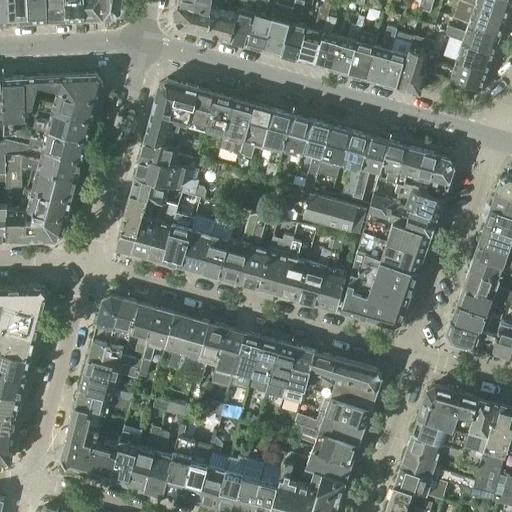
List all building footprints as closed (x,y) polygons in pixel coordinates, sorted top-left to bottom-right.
[(9,0),(0,0),(0,20),(10,20),(9,0)] [(9,0),(10,20),(29,19),(28,0),(9,0)] [(28,0),(29,19),(49,18),(47,0),(28,0)] [(47,0),(49,18),(68,18),(66,0),(47,0)] [(66,0),(68,18),(86,17),(84,0),(66,0)] [(84,0),(86,17),(104,16),(102,0),(84,0)] [(102,0),(104,16),(112,15),(113,16),(120,9),(121,0),(102,0)] [(177,0),(177,5),(210,8),(211,0),(215,0),(232,2),(232,0),(177,0)] [(239,0),(239,1),(238,3),(237,5),(236,12),(229,38),(248,43),(259,0),(239,0)] [(259,0),(248,43),(263,47),(272,15),(265,13),(268,0),(259,0)] [(304,1),(299,0),(294,0),(293,6),(280,52),(297,57),(306,25),(299,23),(304,1)] [(314,27),(306,25),(297,57),(314,61),(327,15),(331,0),(323,0),(322,7),(320,6),(314,27)] [(414,0),(413,6),(422,9),(424,0),(414,0)] [(424,0),(422,9),(430,11),(432,0),(424,0)] [(499,33),(505,15),(475,4),(463,0),(462,0),(458,0),(453,16),(469,22),(468,22),(499,33)] [(475,4),(505,15),(510,0),(462,0),(463,0),(475,4)] [(272,15),(263,47),(280,52),(293,6),(276,1),(272,15)] [(210,8),(177,5),(175,16),(180,25),(181,24),(229,38),(236,12),(210,8)] [(359,14),(357,21),(356,25),(351,24),(348,36),(340,34),(332,66),(348,71),(360,32),(364,16),(359,14)] [(332,16),(327,15),(314,61),(332,66),(340,34),(332,32),(336,19),(331,18),(332,16)] [(444,34),(449,36),(493,52),(499,33),(468,22),(465,31),(448,25),(444,34)] [(365,76),(382,80),(395,34),(396,30),(397,28),(390,26),(388,25),(382,46),(374,44),(365,76)] [(376,36),(360,32),(348,71),(365,76),(374,44),(376,36)] [(382,80),(399,85),(409,46),(412,38),(404,36),(395,34),(382,80)] [(411,89),(420,91),(426,70),(423,68),(428,51),(426,51),(429,39),(414,35),(413,38),(412,38),(409,46),(399,85),(411,89)] [(443,54),(456,58),(487,70),(493,52),(449,36),(443,54)] [(480,88),(483,80),(487,70),(456,58),(453,67),(436,62),(439,52),(428,49),(428,51),(423,68),(426,70),(432,72),(480,88)] [(58,74),(23,75),(26,116),(29,116),(30,113),(32,103),(38,83),(45,84),(57,87),(97,97),(102,80),(96,72),(95,72),(58,74)] [(4,76),(2,77),(4,112),(5,137),(28,144),(31,134),(31,133),(25,132),(26,130),(14,130),(14,117),(26,116),(23,75),(4,76)] [(145,136),(167,141),(177,144),(180,133),(181,129),(185,130),(188,122),(199,87),(182,83),(167,78),(158,83),(145,136)] [(92,118),(97,97),(57,87),(54,98),(43,95),(45,84),(38,83),(32,103),(39,105),(52,107),(92,118)] [(188,122),(205,126),(215,92),(199,87),(188,122)] [(205,126),(224,131),(234,97),(215,92),(205,126)] [(220,147),(239,152),(252,102),(234,97),(224,131),(220,147)] [(252,102),(239,152),(247,155),(248,155),(251,156),(254,144),(261,146),(262,143),(272,108),(252,102)] [(87,138),(92,118),(52,107),(39,105),(36,115),(30,113),(29,116),(28,123),(46,127),(87,138)] [(275,170),(278,160),(291,113),(272,108),(262,143),(272,146),(264,175),(273,178),(275,170)] [(278,160),(287,163),(291,149),(302,152),(311,119),(291,113),(278,160)] [(303,186),(311,189),(314,178),(329,124),(311,119),(302,152),(312,155),(303,186)] [(329,124),(316,171),(337,176),(340,163),(350,129),(329,124)] [(28,144),(81,158),(87,138),(46,127),(44,138),(31,134),(28,144)] [(344,191),(352,193),(368,135),(350,129),(340,163),(351,166),(344,191)] [(181,145),(199,150),(201,140),(184,135),(181,145)] [(368,135),(352,193),(362,196),(369,171),(379,173),(380,168),(389,140),(368,135)] [(141,152),(190,166),(197,168),(206,158),(195,155),(192,157),(178,153),(181,144),(177,144),(167,141),(145,136),(141,152)] [(5,137),(5,141),(5,152),(21,152),(21,162),(37,166),(77,176),(81,158),(28,144),(5,137)] [(385,180),(388,181),(393,182),(404,145),(389,140),(380,168),(388,170),(385,180)] [(0,141),(0,173),(5,173),(6,187),(6,199),(7,238),(54,237),(55,238),(63,231),(62,231),(66,216),(26,206),(15,206),(21,186),(22,186),(22,184),(22,180),(21,162),(21,152),(5,152),(5,141),(0,141)] [(396,183),(403,185),(405,180),(406,175),(413,177),(422,149),(404,145),(393,182),(396,183)] [(419,187),(418,189),(425,191),(436,153),(422,149),(413,177),(421,179),(419,187)] [(197,168),(190,166),(141,152),(135,173),(171,182),(184,186),(182,190),(204,196),(205,189),(204,186),(197,184),(198,179),(195,178),(197,168)] [(425,191),(443,196),(453,166),(449,157),(436,153),(425,191)] [(77,176),(37,166),(32,183),(31,186),(71,196),(77,176)] [(275,170),(273,178),(292,183),(294,176),(275,170)] [(168,191),(171,182),(135,173),(130,192),(145,196),(155,199),(162,201),(169,203),(177,205),(180,195),(168,191)] [(500,178),(496,188),(511,193),(511,174),(509,173),(508,173),(500,178)] [(403,185),(396,183),(394,191),(397,192),(395,200),(437,214),(443,196),(425,191),(418,189),(410,187),(403,185)] [(26,206),(66,216),(71,196),(31,186),(26,206)] [(511,193),(496,188),(490,206),(511,213),(511,193)] [(303,216),(356,231),(359,232),(361,227),(366,207),(310,191),(303,216)] [(145,196),(130,192),(118,238),(118,239),(123,247),(130,249),(145,196)] [(367,212),(368,212),(376,214),(392,220),(430,233),(437,214),(395,200),(373,193),(367,212)] [(130,249),(147,254),(157,219),(149,217),(153,206),(155,199),(145,196),(130,249)] [(162,258),(175,212),(177,205),(169,203),(163,221),(157,219),(147,254),(162,258)] [(511,213),(490,206),(484,224),(511,232),(511,213)] [(241,240),(230,237),(221,274),(239,280),(259,211),(248,214),(241,240)] [(267,213),(259,211),(239,280),(259,285),(269,248),(258,245),(267,213)] [(194,217),(175,212),(162,258),(182,263),(194,217)] [(366,220),(364,228),(363,231),(424,250),(430,233),(392,220),(388,231),(383,229),(384,225),(374,222),(376,214),(368,212),(366,220)] [(195,215),(194,217),(182,263),(201,269),(215,220),(195,215)] [(215,217),(215,220),(201,269),(221,274),(230,237),(233,226),(223,223),(224,220),(215,217)] [(511,232),(484,224),(478,240),(508,250),(511,242),(511,232)] [(361,236),(357,249),(418,268),(424,250),(363,231),(361,236)] [(343,235),(334,232),(333,237),(316,301),(336,307),(347,269),(335,266),(343,235)] [(259,285),(278,290),(292,239),(292,236),(284,234),(283,238),(272,235),(269,248),(259,285)] [(308,259),(298,296),(316,301),(333,237),(325,235),(318,262),(312,260),(308,259)] [(278,290),(298,296),(308,259),(297,256),(301,241),(300,241),(292,239),(278,290)] [(478,240),(473,255),(511,267),(511,251),(508,250),(478,240)] [(357,249),(351,271),(409,294),(418,268),(357,249)] [(511,267),(473,255),(468,269),(498,278),(501,272),(511,275),(511,267)] [(511,291),(500,288),(503,280),(498,278),(468,269),(462,286),(505,299),(511,301),(511,291)] [(409,294),(351,271),(341,308),(394,323),(394,322),(399,320),(400,320),(409,294)] [(0,302),(41,312),(46,293),(40,285),(0,285),(0,302)] [(462,286),(456,303),(486,313),(489,305),(498,308),(497,312),(502,313),(505,304),(504,304),(505,299),(462,286)] [(111,328),(120,296),(111,294),(111,293),(102,298),(96,322),(92,337),(108,342),(111,328)] [(130,332),(137,301),(120,296),(111,328),(108,342),(117,344),(121,329),(130,332)] [(143,352),(154,305),(137,301),(130,332),(139,334),(134,350),(143,352)] [(0,325),(35,334),(41,312),(0,302),(0,325)] [(450,320),(484,331),(491,315),(486,313),(456,303),(450,320)] [(155,345),(163,347),(172,310),(154,305),(143,352),(141,359),(139,367),(138,374),(146,376),(155,345)] [(177,368),(177,367),(190,315),(172,310),(163,347),(172,349),(168,365),(177,368)] [(490,350),(509,355),(511,345),(511,311),(509,323),(500,321),(495,334),(490,350)] [(198,357),(207,320),(190,315),(177,367),(177,368),(176,371),(185,373),(193,376),(194,372),(198,357)] [(193,376),(192,379),(201,381),(207,359),(216,362),(226,325),(224,325),(207,320),(198,357),(194,372),(193,376)] [(452,339),(490,350),(495,334),(484,331),(450,320),(447,330),(451,339),(452,339)] [(0,347),(30,355),(35,334),(0,325),(0,347)] [(216,362),(211,380),(229,384),(230,382),(244,331),(242,330),(226,325),(216,362)] [(244,331),(230,382),(247,387),(248,384),(262,335),(260,335),(244,331)] [(262,335),(248,384),(257,386),(256,389),(265,392),(280,340),(262,335)] [(111,359),(139,367),(141,359),(121,354),(123,346),(117,344),(108,342),(92,337),(88,353),(111,359)] [(280,340),(265,392),(282,397),(295,345),(280,340)] [(300,402),(305,384),(310,365),(313,350),(295,345),(282,397),(300,402)] [(0,367),(25,374),(28,363),(29,357),(30,355),(0,347),(0,367)] [(310,365),(377,387),(381,375),(378,368),(377,368),(313,350),(310,365)] [(137,377),(138,374),(139,367),(111,359),(88,353),(84,370),(115,380),(117,372),(137,377)] [(315,388),(370,405),(377,387),(310,365),(305,384),(315,388)] [(0,388),(20,393),(25,374),(0,367),(0,388)] [(113,388),(115,380),(84,370),(80,387),(130,400),(132,393),(113,388)] [(426,389),(417,415),(448,425),(468,432),(477,396),(435,384),(426,389)] [(128,409),(130,400),(80,387),(75,404),(106,413),(109,404),(128,409)] [(0,412),(15,414),(20,394),(20,393),(0,388),(0,412)] [(324,411),(364,424),(370,405),(315,388),(313,396),(328,401),(324,411)] [(460,462),(478,468),(496,401),(477,396),(468,432),(463,450),(461,458),(460,462)] [(154,397),(152,405),(165,408),(167,400),(154,397)] [(167,400),(165,408),(183,413),(186,404),(167,399),(167,400)] [(203,409),(220,413),(222,404),(205,400),(203,409)] [(475,479),(473,486),(494,491),(499,473),(504,453),(506,449),(511,426),(511,405),(496,401),(478,468),(477,471),(475,479)] [(62,454),(62,455),(67,463),(82,467),(82,468),(83,468),(95,471),(94,471),(95,472),(96,472),(97,472),(108,475),(109,476),(110,475),(111,471),(119,442),(104,438),(103,443),(96,441),(99,430),(103,412),(92,409),(75,404),(70,422),(67,433),(67,435),(65,443),(62,454)] [(184,414),(195,417),(197,408),(186,404),(184,414)] [(295,421),(358,442),(364,424),(324,411),(320,410),(316,419),(297,412),(295,421)] [(0,412),(0,459),(6,460),(11,456),(15,414),(0,412)] [(249,415),(247,421),(255,424),(257,418),(249,415)] [(417,415),(412,432),(442,443),(448,425),(417,415)] [(312,447),(351,461),(358,442),(295,421),(292,429),(302,433),(315,437),(312,447)] [(273,431),(278,432),(290,436),(292,427),(275,423),(273,431)] [(111,471),(110,475),(111,476),(127,480),(138,444),(142,429),(141,428),(141,429),(124,424),(119,442),(111,471)] [(127,480),(144,485),(160,429),(161,427),(152,424),(146,446),(138,444),(127,480)] [(172,453),(162,490),(179,495),(191,458),(196,440),(182,436),(186,425),(181,424),(178,435),(172,453)] [(144,485),(162,490),(172,453),(164,451),(168,433),(167,431),(160,429),(144,485)] [(302,433),(292,429),(289,440),(298,443),(302,433)] [(412,432),(406,448),(437,458),(440,450),(461,458),(463,450),(442,443),(412,432)] [(197,499),(214,504),(224,468),(227,456),(219,453),(222,443),(215,436),(213,445),(197,499)] [(191,458),(179,495),(197,499),(213,445),(196,440),(191,458)] [(290,461),(302,465),(321,472),(345,480),(351,461),(312,447),(308,458),(293,452),(290,461)] [(406,448),(401,464),(432,475),(463,486),(472,488),(473,486),(475,479),(435,465),(437,458),(406,448)] [(237,458),(227,456),(224,468),(214,504),(233,509),(243,474),(247,458),(238,455),(237,458)] [(233,509),(242,511),(250,511),(265,463),(247,458),(243,474),(233,509)] [(268,511),(287,511),(302,465),(290,461),(284,459),(282,467),(268,511)] [(250,511),(268,511),(282,467),(273,465),(271,464),(265,463),(250,511)] [(401,464),(394,483),(412,489),(450,501),(453,492),(429,484),(432,475),(401,464)] [(287,511),(308,511),(321,472),(302,465),(287,511)] [(321,472),(308,511),(333,511),(345,480),(321,472)] [(499,493),(511,496),(511,476),(507,475),(499,473),(494,491),(499,493)] [(404,511),(405,511),(412,489),(394,483),(384,511),(404,511)] [(471,493),(497,500),(499,493),(494,491),(473,486),(472,488),(463,486),(461,491),(471,494),(471,493)] [(497,500),(511,504),(511,496),(499,493),(497,500)] [(421,507),(419,511),(428,511),(432,502),(423,499),(421,507)]
